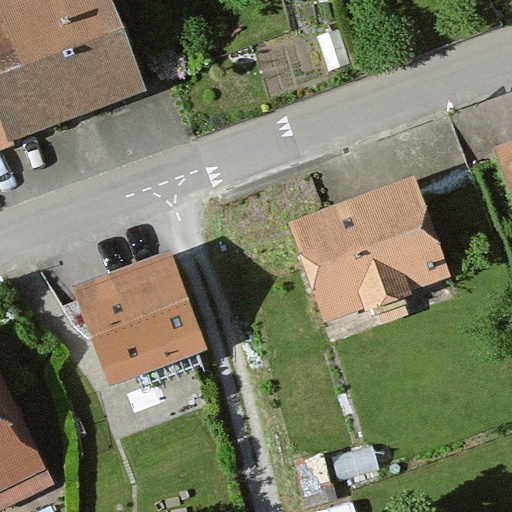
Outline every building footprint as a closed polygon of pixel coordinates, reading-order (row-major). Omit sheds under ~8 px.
[(0,164),(159,108),(120,0),(20,0),(0,7),(0,164)] [(511,153),(498,159),(511,196),(511,153)] [(457,293),(425,192),(297,233),(330,334),(457,293)] [(215,364),(176,268),(83,305),(121,401),(215,364)] [(0,504),(54,480),(0,365),(0,504)]
